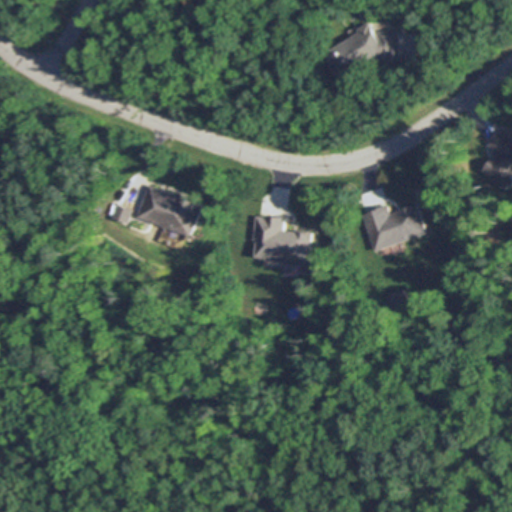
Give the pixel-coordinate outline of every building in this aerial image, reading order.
[(373,20),(379,29),(403,29),(404,59),(383,60),(383,58),(379,59),(380,60),(355,75),(356,76),(345,82),(327,51),(363,30),(361,27),(373,20)] [(511,133),(511,184),(510,187),(487,167),(501,150),(492,142),(505,127),(511,133)] [(153,183),(181,193),(182,191),(192,194),(190,197),(206,203),(194,233),(142,214),(153,183)] [(420,202),(430,231),(379,249),(366,213),(380,208),(379,207),(390,203),(394,212),(401,210),(401,209),(420,202)] [(136,209),(131,221),(116,216),(121,203),(136,209)] [(288,216),(287,230),(300,231),(300,229),(316,231),(313,264),(281,261),(279,262),(272,262),(270,260),(270,257),(260,256),(262,240),(258,239),(260,215),(269,216),(269,214),(288,216)] [(414,306),(395,313),(388,295),(407,288),(414,306)] [(265,303),(265,307),(263,307),(263,310),(255,310),(256,302),(263,302),(263,303),(265,303)]
